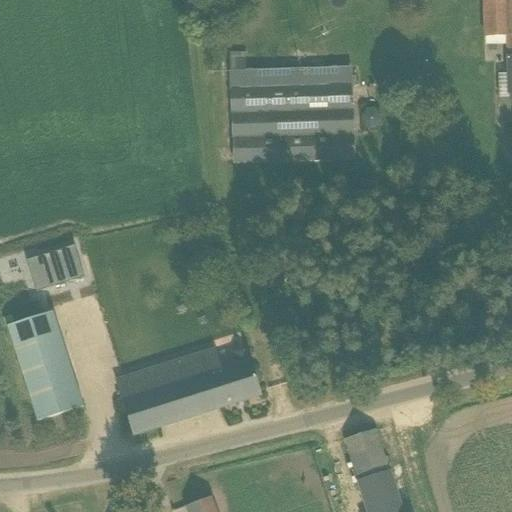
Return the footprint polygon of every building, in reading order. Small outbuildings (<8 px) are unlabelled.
[(505,4),(483,4),(484,38),(506,38),(505,4)] [(351,69),(229,72),(235,165),(356,161),(351,69)] [(38,423),(83,408),(53,313),(7,328),(38,423)] [(134,437),(260,397),(250,362),(249,362),(246,351),(233,355),(237,366),(221,371),(214,350),(117,381),(124,402),(123,402),(134,437)] [(410,511),(410,508),(401,510),(387,467),(382,451),(380,446),(378,438),(347,447),(367,511),(410,511)]
